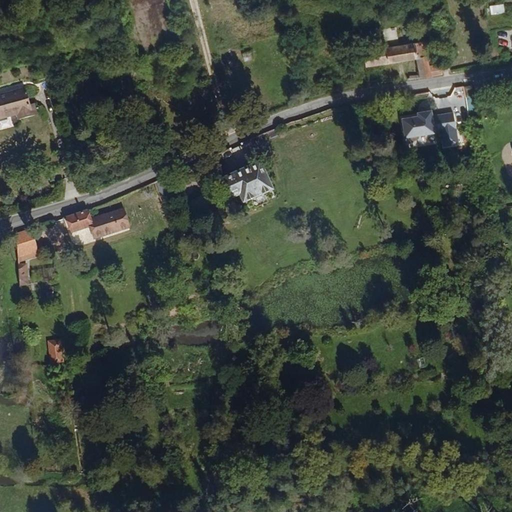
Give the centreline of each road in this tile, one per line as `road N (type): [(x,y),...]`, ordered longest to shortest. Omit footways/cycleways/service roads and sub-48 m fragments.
road 1 (residential): [(0,224),(104,193),(325,99),(511,67)]
road 2 (unknown): [(225,141),(194,12)]
